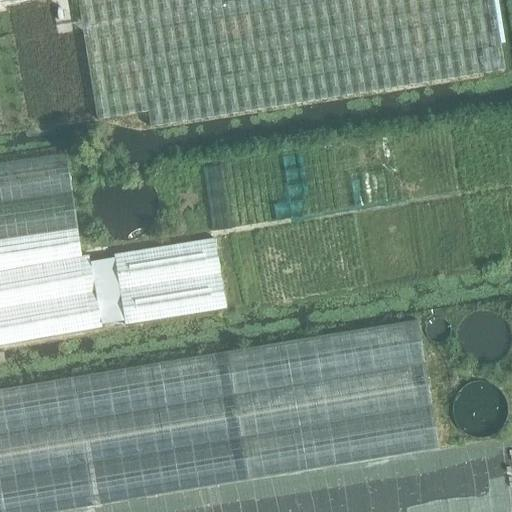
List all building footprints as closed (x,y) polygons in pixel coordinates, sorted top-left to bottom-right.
[(491,0),(76,0),(80,18),(82,32),(96,119),(147,111),(149,126),(503,70),(491,0)] [(67,154),(0,163),(0,345),(102,327),(101,323),(92,262),(90,255),(81,256),(77,228),(67,154)] [(91,163),(78,164),(80,175),(93,174),(91,163)] [(155,209),(155,203),(153,197),(150,191),(146,187),(142,184),(137,181),(132,179),(125,178),(120,179),(114,180),(109,183),(104,187),(100,191),(97,196),(95,203),(94,209),(95,215),(96,220),(99,226),(102,229),(106,233),(113,237),(118,239),(123,239),(129,239),(135,238),(141,235),(145,232),(149,227),(152,222),(155,216),(155,209)] [(113,254),(114,258),(123,319),(125,325),(225,308),(213,238),(113,254)] [(509,343),(510,338),(509,333),(508,327),(505,323),(502,319),(498,315),(493,313),(488,311),(483,311),(477,312),(472,313),(468,316),(464,320),(461,324),(458,329),(457,334),(457,339),(458,344),(460,349),(463,354),(467,357),(471,360),(476,362),(481,363),(487,363),(492,362),(497,360),(501,357),(504,353),(507,348),(509,343)] [(442,315),(436,315),(430,318),(426,323),(425,330),(428,336),(432,340),(439,342),(445,340),(450,336),(452,330),(451,324),(448,318),(442,315)] [(0,511),(48,511),(439,448),(417,319),(0,389),(0,511)] [(508,414),(509,408),(509,402),(507,397),(505,392),(502,387),(497,383),(492,380),(487,378),(481,377),(476,377),(470,378),(465,381),(460,384),(456,388),(453,393),(450,398),(449,403),(449,409),(450,415),(452,420),(455,425),(459,429),(463,433),(468,435),(474,437),(480,437),(485,437),(491,435),(496,432),(500,429),(504,424),(507,419),(508,414)]
